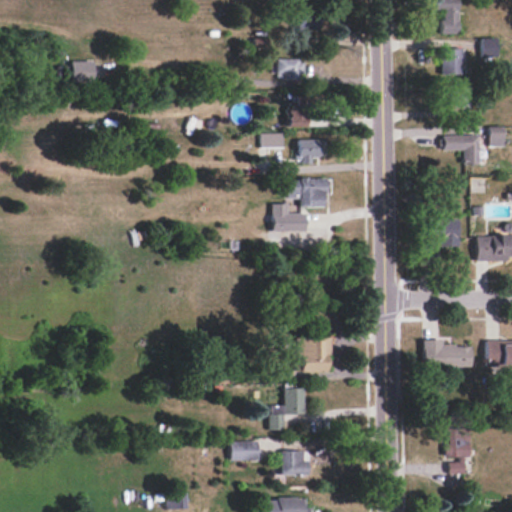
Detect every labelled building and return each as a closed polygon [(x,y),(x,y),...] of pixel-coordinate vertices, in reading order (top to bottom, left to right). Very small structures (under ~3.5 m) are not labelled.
[(455,0),(431,0),(431,10),(439,10),(439,33),(456,33),(455,0)] [(294,27),(312,29),(313,17),(295,15),(294,27)] [(477,38),(478,56),(494,56),(494,37),(477,38)] [(439,74),(459,74),(458,48),(438,48),(439,74)] [(274,78),(298,79),(299,59),(275,58),(274,78)] [(69,61),(69,81),(92,80),(91,60),(69,61)] [(467,87),(446,88),(447,108),(468,107),(467,87)] [(285,126),(302,126),(303,102),(286,102),(285,126)] [(486,138),(501,138),(500,126),(485,126),(486,138)] [(257,147),(280,147),(280,133),(258,133),(257,147)] [(475,134),(439,135),(440,150),(460,149),(460,163),(475,163),(475,134)] [(319,138),(296,139),(296,163),(308,163),(308,157),(319,157),(319,138)] [(322,206),(322,178),(284,178),(284,198),(297,197),(297,207),(322,206)] [(303,231),(302,212),(285,213),(284,203),(269,203),(269,231),(303,231)] [(454,218),(426,218),(426,239),(435,239),(435,246),(455,246),(454,218)] [(473,261),(504,260),(504,257),(511,256),(511,234),(472,235),(473,261)] [(293,337),(293,358),(292,358),(292,371),(325,370),(325,355),(329,355),(329,336),(293,337)] [(439,339),(420,339),(420,366),(468,366),(468,345),(439,345),(439,339)] [(511,340),(482,339),(481,364),(511,365),(511,340)] [(301,413),(300,388),(280,388),(280,405),(265,405),(266,429),(281,429),(280,414),(301,413)] [(466,427),(445,428),(446,442),(441,442),(441,456),(455,456),(455,461),(445,461),(445,473),(461,473),(461,456),(467,456),(466,427)] [(254,440),(226,441),(226,460),(254,459),(254,440)] [(305,475),(305,459),(300,459),(300,450),(278,450),(278,474),(305,475)] [(164,509),(184,508),(184,492),(163,493),(164,509)] [(274,511),(308,511),(308,507),(303,507),(303,497),(274,498),(274,511)]
